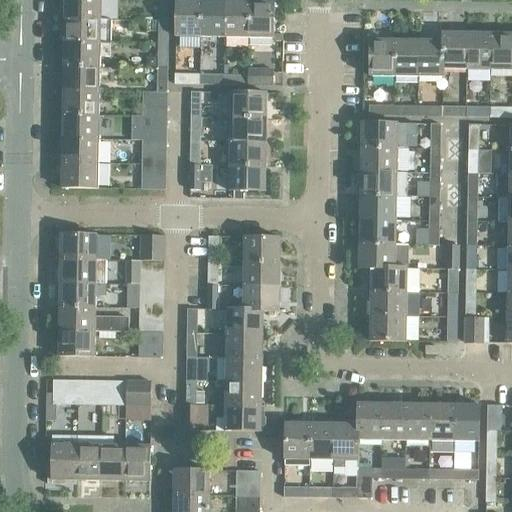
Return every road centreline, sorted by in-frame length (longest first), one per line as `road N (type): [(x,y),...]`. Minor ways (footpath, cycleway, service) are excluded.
road 1 (residential): [(320,217),(319,343),(330,361),(354,369),(511,369)]
road 2 (residential): [(320,217),(17,213)]
road 3 (residential): [(319,0),(320,217)]
road 4 (residential): [(23,511),(13,474),(15,298)]
road 5 (residential): [(17,213),(20,59)]
